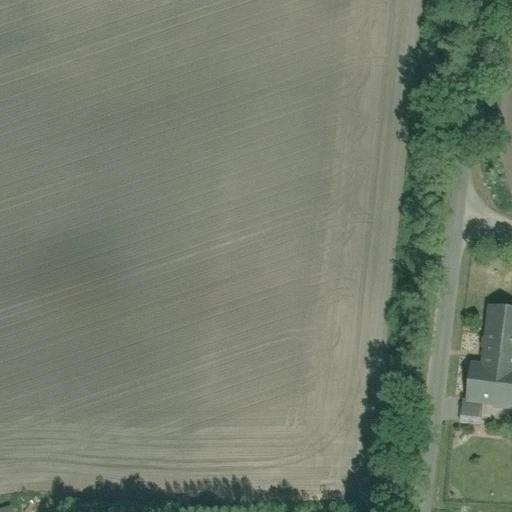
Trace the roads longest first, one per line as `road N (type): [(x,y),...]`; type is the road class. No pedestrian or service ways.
road 1 (unclassified): [(414,511),(456,190)]
road 2 (unclassified): [(456,190),(480,0)]
